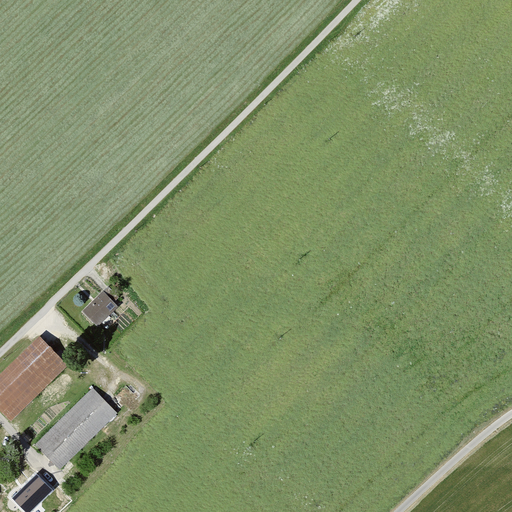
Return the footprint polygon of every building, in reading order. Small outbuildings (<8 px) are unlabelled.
[(218,257),(204,246),(192,261),(205,272),(218,257)] [(103,294),(82,313),(97,330),(118,310),(103,294)] [(37,340),(0,374),(0,415),(8,424),(65,369),(37,340)] [(116,415),(93,391),(36,446),(58,470),(116,415)] [(30,511),(51,493),(35,476),(12,498),(24,511),(30,511)]
